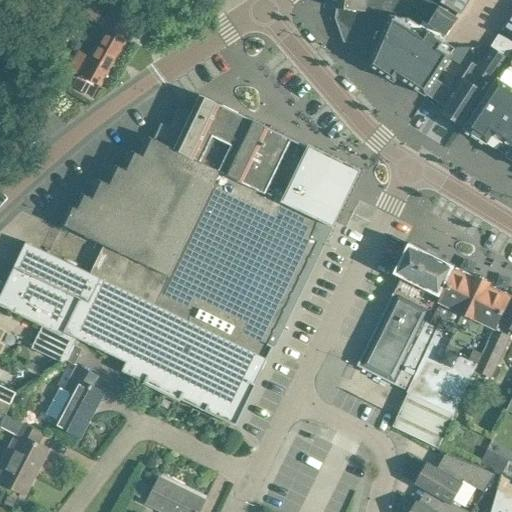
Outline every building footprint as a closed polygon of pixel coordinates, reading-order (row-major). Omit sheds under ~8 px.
[(362,0),(326,0),(326,6),(361,10),(362,0)] [(409,0),(363,0),(362,10),(337,8),(336,19),(344,42),(376,46),(390,13),(406,16),(408,5),(409,0)] [(429,0),(409,0),(408,5),(432,21),(429,26),(446,37),(458,19),(429,0)] [(470,0),(437,0),(461,15),(470,0)] [(68,70),(79,76),(73,86),(93,97),(99,86),(101,87),(127,40),(122,37),(135,15),(113,3),(101,26),(108,30),(89,63),(77,55),(68,70)] [(511,15),(503,30),(511,36),(511,15)] [(377,46),(368,66),(394,83),(397,78),(414,88),(418,91),(424,95),(426,96),(452,55),(451,55),(451,54),(449,53),(452,49),(448,46),(443,43),(443,42),(444,41),(408,18),(405,18),(390,16),(377,46)] [(52,43),(13,18),(0,39),(0,55),(29,74),(33,67),(36,69),(52,43)] [(482,77),(491,82),(507,58),(491,47),(478,68),(472,64),(452,96),(441,113),(442,113),(443,112),(446,115),(446,116),(462,126),(473,109),(484,92),(475,87),(482,77)] [(511,57),(465,129),(473,134),(473,133),(480,137),(479,138),(487,143),(492,135),(511,148),(511,150),(508,157),(511,160),(511,57)] [(0,75),(0,87),(17,98),(25,85),(3,71),(0,75)] [(156,306),(246,118),(200,96),(191,113),(183,109),(174,127),(166,123),(158,141),(149,137),(141,155),(133,151),(124,170),(116,166),(107,184),(99,180),(90,198),(82,194),(75,208),(71,206),(62,225),(104,246),(91,273),(90,274),(156,306)] [(78,339),(76,343),(125,366),(122,371),(235,426),(272,350),(267,348),(319,240),(313,237),(342,166),(310,150),(311,149),(246,118),(156,306),(90,274),(91,273),(26,242),(0,296),(0,305),(43,327),(44,324),(78,339)] [(395,385),(438,300),(455,267),(409,244),(394,274),(404,279),(397,292),(395,291),(357,366),(395,385)] [(475,370),(494,329),(495,328),(510,297),(490,287),(491,284),(474,276),(473,279),(455,271),(440,301),(438,300),(395,385),(409,392),(392,429),(424,441),(438,447),(455,413),(475,370)] [(494,329),(475,370),(491,377),(510,337),(494,329)] [(66,361),(71,351),(61,346),(54,359),(62,363),(66,361)] [(67,361),(66,361),(75,365),(82,350),(74,346),(67,361)] [(78,366),(64,391),(60,389),(46,414),(57,420),(55,424),(80,437),(103,393),(92,387),(97,377),(78,366)] [(0,399),(12,405),(17,395),(0,386),(0,399)] [(6,415),(12,405),(0,399),(0,414),(4,417),(6,416),(6,415)] [(44,435),(6,415),(6,416),(4,417),(5,417),(0,427),(16,435),(0,466),(0,481),(25,494),(48,450),(39,445),(44,435)] [(437,496),(451,502),(464,481),(485,493),(495,474),(445,455),(444,456),(448,458),(440,471),(427,464),(416,483),(437,496)] [(199,511),(205,501),(160,479),(147,504),(164,511),(199,511)] [(140,483),(135,494),(144,498),(149,488),(140,483)] [(511,511),(511,498),(498,490),(491,511),(511,511)] [(467,511),(451,502),(437,496),(430,509),(417,502),(411,511),(467,511)]
